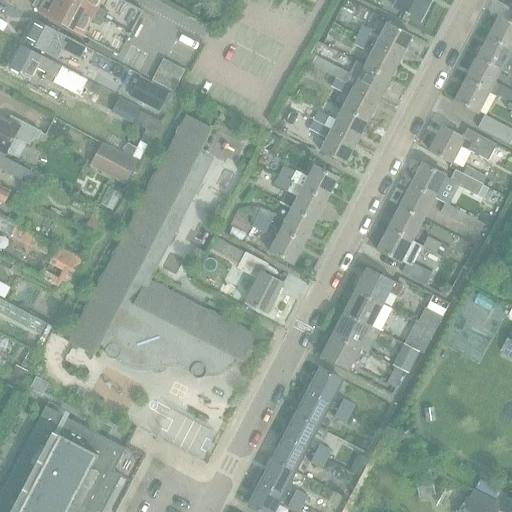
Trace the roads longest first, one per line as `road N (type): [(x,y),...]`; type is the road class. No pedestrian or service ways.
road 1 (residential): [(293,340),(471,0)]
road 2 (residential): [(209,501),(293,340)]
